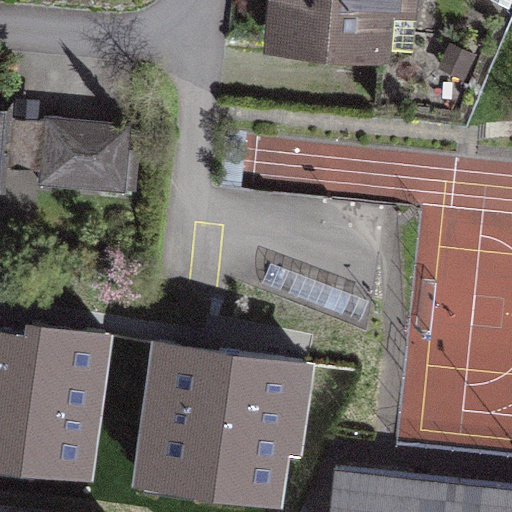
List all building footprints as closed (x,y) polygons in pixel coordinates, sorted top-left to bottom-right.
[(277,0),(274,38),(400,48),(415,49),(416,35),(418,5),(407,4),(406,0),(277,0)] [(489,43),(416,35),(415,49),(400,48),(398,74),(378,72),(375,104),(460,112),(489,43)] [(5,104),(0,103),(0,166),(40,170),(39,182),(123,190),(128,123),(45,116),(45,119),(4,116),(5,104)] [(0,454),(86,466),(104,332),(32,322),(31,333),(0,328),(0,454)] [(159,340),(140,474),(275,493),(283,438),(296,440),(307,361),(159,340)] [(511,511),(511,485),(334,466),(328,511),(511,511)]
